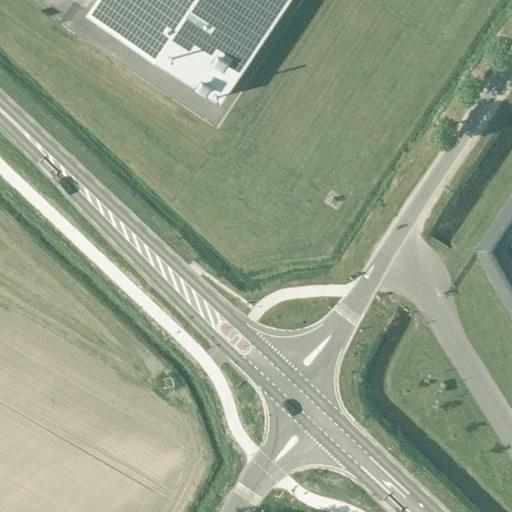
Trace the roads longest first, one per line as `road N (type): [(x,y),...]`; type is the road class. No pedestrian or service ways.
road 1 (secondary): [(18,129),(22,143),(264,386)]
road 2 (secondary): [(282,367),(33,133),(18,129)]
road 3 (unclassified): [(329,337),(511,64)]
road 4 (secondary): [(436,511),(337,418)]
